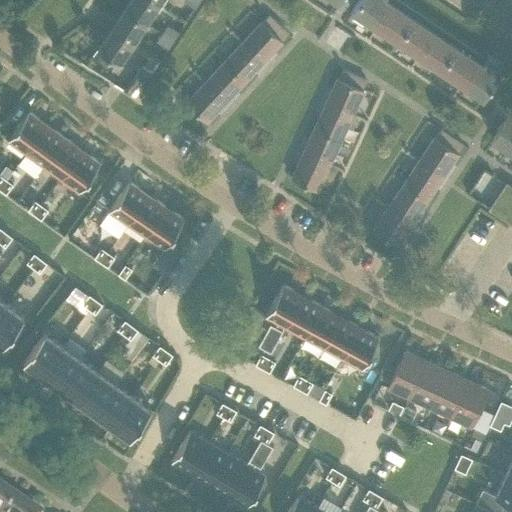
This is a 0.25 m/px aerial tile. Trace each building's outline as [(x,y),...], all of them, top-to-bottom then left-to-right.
[(147,20),(160,0),(129,0),(126,6),(147,20)] [(200,0),(183,0),(183,1),(195,8),(200,0)] [(374,25),(390,1),(388,0),(358,0),(352,10),(374,25)] [(396,39),(412,15),(390,1),(374,25),(396,39)] [(133,41),(147,20),(126,6),(112,27),(133,41)] [(262,21),(243,41),(264,61),(283,41),(282,40),(288,33),(269,14),(262,21)] [(418,54),(434,30),(412,15),(396,39),(418,54)] [(167,24),(162,33),(174,40),(179,32),(167,24)] [(119,63),(133,41),(112,27),(97,48),(119,63)] [(440,69),(456,45),(434,30),(418,54),(440,69)] [(174,40),(162,33),(156,41),(168,49),(174,40)] [(243,41),(224,61),(245,81),(264,61),(243,41)] [(462,83),(478,59),(456,45),(440,69),(462,83)] [(478,59),(462,83),(484,98),(505,66),(488,55),(483,63),(478,59)] [(224,61),(205,82),(226,101),(245,81),(224,61)] [(152,72),(140,65),(134,74),(146,82),(152,72)] [(326,102),(352,114),(364,89),(363,89),(367,80),(343,69),(339,78),(337,77),(326,102)] [(207,122),(226,101),(205,82),(186,102),(207,122)] [(0,90),(0,109),(16,96),(7,85),(0,90)] [(314,128),(341,140),(352,114),(326,102),(314,128)] [(25,152),(46,124),(28,111),(7,140),(25,152)] [(511,113),(510,112),(492,139),(511,151),(511,113)] [(64,137),(46,124),(25,152),(43,165),(64,137)] [(303,153),(329,165),(341,140),(314,128),(303,153)] [(419,160),(443,176),(459,153),(458,152),(463,144),(441,129),(436,137),(435,137),(419,160)] [(82,150),(64,137),(43,165),(44,166),(61,178),(82,150)] [(100,162),(82,150),(61,178),(79,191),(100,162)] [(318,190),(329,165),(303,153),(291,178),(318,190)] [(443,176),(419,160),(404,183),(428,199),(443,176)] [(13,184),(6,179),(0,187),(0,189),(6,194),(13,184)] [(127,223),(147,193),(129,181),(109,210),(127,223)] [(413,222),(428,199),(404,183),(389,206),(413,222)] [(145,235),(166,206),(147,193),(127,223),(145,235)] [(511,207),(496,197),(489,209),(511,224),(511,207)] [(34,214),(41,204),(35,200),(28,209),(34,214)] [(48,209),(41,204),(34,214),(41,219),(48,209)] [(184,219),(166,206),(145,235),(164,248),(184,219)] [(397,245),(413,222),(389,206),(373,229),(397,245)] [(6,232),(0,239),(0,242),(5,246),(12,237),(6,232)] [(101,262),(108,252),(101,247),(94,257),(101,262)] [(114,256),(108,252),(101,262),(107,266),(114,256)] [(34,253),(29,259),(35,264),(40,257),(34,253)] [(40,257),(35,264),(42,269),(47,262),(40,257)] [(132,268),(125,278),(132,283),(138,273),(132,268)] [(302,295),(282,284),(265,315),(277,322),(275,326),(270,323),(258,345),(270,351),(285,326),(302,295)] [(88,308),(96,299),(89,294),(82,304),(88,308)] [(304,336),(321,305),(302,295),(285,326),(304,336)] [(102,303),(96,299),(88,308),(95,313),(102,303)] [(0,312),(0,343),(3,345),(24,317),(6,304),(0,312)] [(323,347),(340,316),(321,305),(304,336),(323,347)] [(342,357),(360,326),(340,316),(323,347),(342,357)] [(124,334),(131,324),(125,319),(118,329),(124,334)] [(138,329),(131,324),(124,334),(130,339),(138,329)] [(379,337),(360,326),(342,357),(362,368),(379,337)] [(23,362),(41,374),(62,345),(44,332),(23,362)] [(62,345),(41,374),(59,387),(80,358),(62,345)] [(159,359),(166,349),(160,345),(152,355),(159,359)] [(173,354),(166,349),(159,359),(165,364),(173,354)] [(262,367),(270,354),(263,350),(255,364),(262,367)] [(388,386),(409,396),(426,359),(405,350),(388,386)] [(277,357),(270,354),(262,367),(269,371),(277,357)] [(80,358),(59,387),(77,400),(98,370),(90,365),(80,358)] [(409,396),(430,406),(447,369),(426,359),(409,396)] [(430,406),(451,416),(468,379),(447,369),(430,406)] [(98,370),(77,400),(94,413),(115,383),(98,370)] [(300,389),(306,378),(299,374),(293,385),(300,389)] [(313,382),(306,378),(300,389),(307,392),(313,382)] [(472,426),(489,389),(468,379),(451,416),(472,426)] [(115,383),(94,413),(112,425),(133,396),(115,383)] [(325,389),(319,399),(326,403),(332,392),(325,389)] [(133,396),(112,425),(130,438),(151,409),(133,396)] [(222,402),(216,412),(223,416),(229,406),(222,402)] [(392,402),(389,409),(399,413),(402,406),(392,402)] [(229,406),(223,416),(230,420),(236,410),(229,406)] [(405,406),(401,414),(412,418),(415,410),(405,406)] [(496,410),(493,417),(504,422),(507,415),(496,410)] [(504,422),(493,417),(490,424),(500,429),(504,422)] [(254,435),(260,438),(267,427),(260,424),(254,435)] [(267,427),(260,438),(267,442),(274,431),(267,427)] [(485,432),(473,427),(470,435),(482,440),(485,432)] [(190,472),(208,441),(189,430),(171,461),(190,472)] [(228,494),(247,505),(265,475),(253,467),(255,464),(260,467),(273,445),(261,439),(246,464),(228,494)] [(317,457),(318,442),(297,440),(296,456),(317,457)] [(227,452),(208,441),(190,472),(209,483),(227,452)] [(227,452),(209,483),(228,494),(246,464),(227,452)] [(458,460),(469,465),(472,458),(461,453),(458,460)] [(465,473),(469,465),(458,460),(454,467),(465,473)] [(326,476),(332,480),(339,470),(332,466),(326,476)] [(339,470),(332,480),(339,485),(346,474),(339,470)] [(511,502),(511,477),(505,474),(495,494),(482,488),(476,502),(496,511),(500,511),(506,500),(511,502)] [(281,511),(282,488),(273,488),(272,511),(281,511)] [(362,498),(369,502),(376,492),(369,488),(362,498)] [(0,511),(12,511),(19,502),(0,489),(0,511)] [(376,492),(369,502),(376,507),(383,496),(376,492)] [(287,511),(313,511),(317,506),(298,495),(287,511)] [(33,511),(19,502),(12,511),(33,511)] [(380,511),(381,510),(369,503),(364,511),(380,511)]
